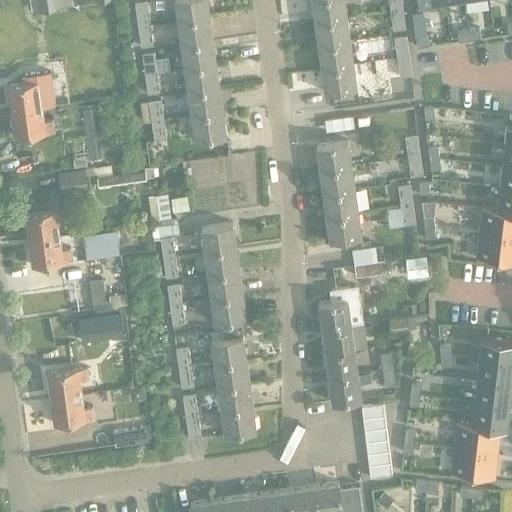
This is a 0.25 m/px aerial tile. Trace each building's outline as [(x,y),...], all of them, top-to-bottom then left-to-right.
[(37,0),(39,9),(56,6),(56,5),(55,0),(37,0)] [(143,0),(134,2),(138,24),(150,22),(146,0),(143,0)] [(174,0),(178,19),(209,14),(206,0),(174,0)] [(310,0),(313,16),(344,12),(342,0),(310,0)] [(403,3),(390,5),(393,29),(406,27),(403,3)] [(313,16),(317,42),(348,38),(344,12),(313,16)] [(178,19),(181,40),(211,36),(209,14),(178,19)] [(150,22),(138,24),(141,45),(153,44),(150,22)] [(468,29),(469,38),(480,37),(479,27),(468,29)] [(458,40),(469,38),(468,29),(457,30),(458,40)] [(395,36),(397,56),(409,54),(407,34),(395,36)] [(428,44),(426,34),(416,36),(417,45),(428,44)] [(181,40),(185,68),(216,64),(211,36),(181,40)] [(317,42),(320,68),(351,62),(348,38),(317,42)] [(143,52),(145,72),(157,71),(154,50),(143,52)] [(409,54),(397,56),(400,76),(412,74),(409,54)] [(351,62),(320,68),(323,90),(355,86),(351,62)] [(185,68),(188,91),(219,87),(216,64),(185,68)] [(21,81),(6,83),(10,108),(41,104),(50,103),(54,103),(49,70),(20,74),(21,81)] [(157,71),(145,72),(148,91),(159,90),(157,71)] [(188,91),(191,114),(223,111),(219,87),(188,91)] [(148,99),(151,120),(163,119),(160,97),(148,99)] [(96,101),(81,103),(84,133),(100,131),(96,101)] [(41,104),(10,108),(14,135),(53,129),(51,116),(43,117),(41,104)] [(433,106),(423,107),(424,118),(434,117),(433,106)] [(223,111),(191,114),(195,138),(226,134),(223,111)] [(163,119),(151,120),(154,140),(167,138),(163,119)] [(405,135),(408,154),(420,152),(417,133),(405,135)] [(314,143),(318,166),(350,162),(346,138),(314,143)] [(511,142),(504,142),(502,163),(511,163),(511,142)] [(429,158),(439,157),(437,146),(428,147),(429,158)] [(420,152),(408,154),(411,175),(423,173),(420,152)] [(86,156),(74,158),(75,166),(87,165),(86,156)] [(440,168),(439,157),(429,158),(431,169),(440,168)] [(318,166),(321,191),(353,186),(350,162),(318,166)] [(511,186),(511,163),(502,163),(499,185),(511,186)] [(85,168),(58,171),(61,196),(88,192),(85,168)] [(97,176),(99,186),(146,179),(145,169),(97,176)] [(420,193),(430,192),(428,181),(419,182),(420,193)] [(399,184),(402,208),(414,206),(411,182),(399,184)] [(511,208),(511,186),(499,185),(496,206),(482,205),(511,208)] [(321,191),(325,217),(357,214),(353,186),(321,191)] [(148,195),(151,218),(171,216),(167,192),(148,195)] [(186,195),(171,197),(173,211),(189,209),(186,195)] [(511,208),(482,205),(479,231),(511,234),(511,208)] [(25,212),(29,238),(59,233),(57,220),(66,218),(65,206),(25,212)] [(414,206),(402,208),(404,224),(416,222),(414,206)] [(357,214),(325,217),(328,239),(360,234),(357,214)] [(424,227),(434,226),(433,215),(423,216),(424,227)] [(160,236),(163,254),(175,252),(173,234),(180,233),(177,217),(151,221),(153,237),(160,236)] [(201,225),(205,248),(236,243),(233,220),(201,225)] [(424,227),(426,238),(435,236),(434,226),(424,227)] [(83,234),(87,257),(117,253),(114,230),(83,234)] [(511,234),(479,231),(476,257),(511,260),(511,234)] [(59,233),(29,238),(32,264),(72,258),(70,245),(61,246),(59,233)] [(205,248),(208,272),(240,269),(236,243),(205,248)] [(382,245),(372,247),(374,261),(384,259),(382,245)] [(175,252),(163,254),(166,277),(179,275),(175,252)] [(426,256),(406,259),(408,277),(428,275),(426,256)] [(374,261),(354,263),(356,275),(386,271),(384,259),(374,261)] [(208,272),(212,297),(243,293),(240,269),(208,272)] [(89,278),(93,305),(106,304),(103,276),(89,278)] [(167,284),(170,303),(182,302),(179,282),(167,284)] [(331,301),(318,303),(322,327),(361,322),(359,310),(356,285),(329,289),(331,301)] [(125,291),(108,293),(110,305),(127,302),(125,291)] [(215,321),(222,320),(236,318),(247,316),(243,293),(212,297),(215,321)] [(182,302),(170,303),(173,324),(185,322),(182,302)] [(121,335),(118,311),(80,315),(82,339),(121,335)] [(389,317),(390,329),(416,327),(415,314),(389,317)] [(211,338),(215,360),(246,356),(242,328),(237,328),(236,318),(222,320),(225,335),(211,338)] [(322,327),(325,352),(353,348),(365,346),(361,322),(322,327)] [(511,360),(511,338),(481,335),(479,357),(511,360)] [(440,354),(450,354),(449,343),(439,343),(440,354)] [(177,346),(179,365),(191,363),(189,345),(177,346)] [(325,352),(329,376),(357,372),(353,348),(325,352)] [(380,351),(382,369),(393,367),(391,350),(380,351)] [(440,354),(441,366),(451,365),(450,354),(440,354)] [(215,360),(219,387),(250,381),(246,356),(215,360)] [(511,377),(511,360),(479,357),(476,377),(511,382),(511,377)] [(191,363),(179,365),(182,386),(194,385),(191,363)] [(48,370),(52,396),(83,392),(81,379),(89,377),(87,365),(48,370)] [(393,367),(382,369),(385,385),(395,383),(393,367)] [(357,372),(329,376),(332,400),(361,396),(357,372)] [(511,382),(476,377),(474,399),(509,403),(511,382)] [(219,387),(222,412),(253,407),(250,381),(219,387)] [(411,382),(410,393),(420,394),(421,383),(411,382)] [(83,392),(52,396),(56,422),(95,417),(93,403),(84,404),(83,392)] [(183,394),(186,417),(198,415),(195,392),(183,394)] [(420,394),(410,393),(409,404),(419,405),(420,394)] [(474,399),(471,421),(456,419),(456,420),(506,426),(509,403),(474,399)] [(385,401),(361,404),(362,416),(386,413),(385,401)] [(253,407),(222,412),(225,433),(257,429),(253,407)] [(386,413),(362,416),(364,428),(388,425),(386,413)] [(198,415),(186,417),(189,438),(201,436),(198,415)] [(456,420),(453,445),(497,450),(500,426),(506,427),(506,426),(456,420)] [(133,427),(113,430),(115,441),(134,438),(135,440),(151,437),(149,423),(133,425),(133,427)] [(388,425),(364,428),(365,440),(389,437),(388,425)] [(405,429),(404,440),(414,441),(415,430),(405,429)] [(389,437),(365,440),(367,452),(391,449),(389,437)] [(404,440),(403,451),(413,452),(414,441),(404,440)] [(453,445),(450,471),(494,476),(497,450),(453,445)] [(391,449),(367,452),(368,464),(392,461),(391,449)] [(392,461),(368,464),(370,476),(393,473),(392,461)] [(427,480),(416,479),(414,489),(426,490),(427,480)] [(438,482),(427,480),(426,490),(437,492),(438,482)] [(337,481),(313,485),(316,511),(324,511),(341,510),(338,486),(337,481)] [(338,486),(341,510),(341,511),(362,511),(359,483),(338,486)] [(470,495),(471,485),(460,484),(459,494),(470,495)] [(316,511),(313,485),(288,488),(291,511),(316,511)] [(483,487),(471,485),(470,495),(481,497),(483,487)] [(291,511),(288,488),(263,491),(266,511),(291,511)] [(382,490),(376,497),(383,504),(390,497),(382,490)] [(266,511),(263,491),(239,495),(241,511),(266,511)] [(241,511),(239,495),(215,499),(216,511),(241,511)] [(216,511),(215,499),(189,502),(190,511),(216,511)]
